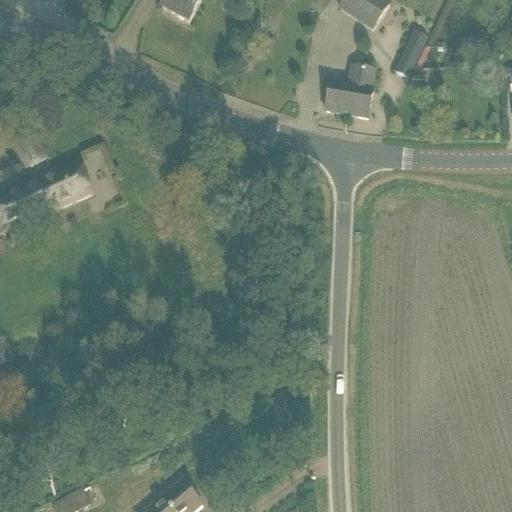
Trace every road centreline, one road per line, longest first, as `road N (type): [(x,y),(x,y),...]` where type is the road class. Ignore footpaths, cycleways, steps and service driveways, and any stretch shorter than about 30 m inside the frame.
road 1 (unclassified): [(348,154),(215,116),(0,16)]
road 2 (unclassified): [(339,511),(348,154)]
road 3 (unclassified): [(511,161),(348,154)]
